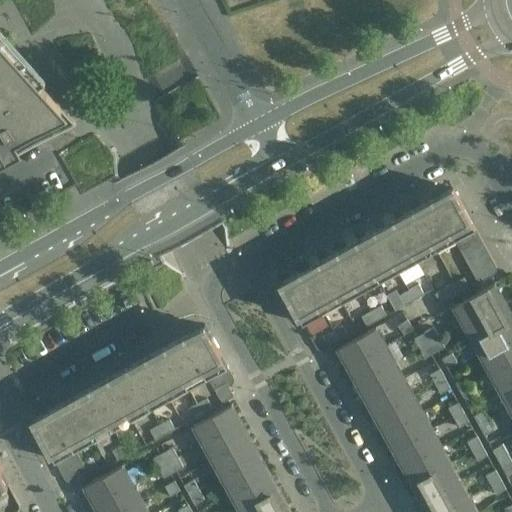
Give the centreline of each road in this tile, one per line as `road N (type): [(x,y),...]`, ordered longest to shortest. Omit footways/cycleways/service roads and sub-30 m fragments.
road 1 (secondary): [(0,322),(278,170)]
road 2 (residential): [(248,261),(218,281),(216,305),(328,511)]
road 3 (secondary): [(255,130),(0,276)]
road 4 (residential): [(380,506),(248,261)]
road 5 (secondary): [(490,0),(459,27),(255,130)]
road 6 (secondary): [(278,170),(474,56),(511,44)]
road 7 (residential): [(248,261),(446,149),(474,148)]
road 8 (residential): [(0,395),(142,315)]
road 9 (residential): [(255,130),(185,0)]
